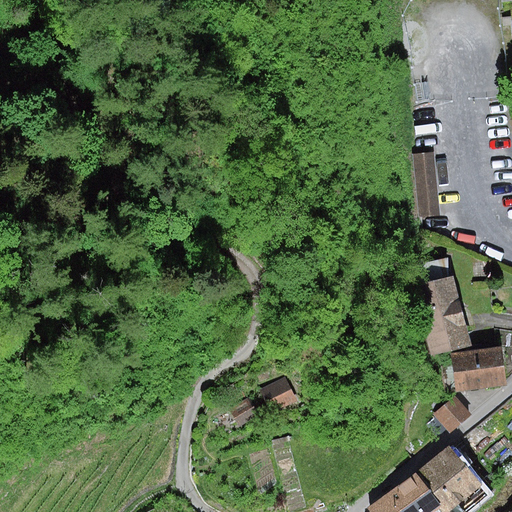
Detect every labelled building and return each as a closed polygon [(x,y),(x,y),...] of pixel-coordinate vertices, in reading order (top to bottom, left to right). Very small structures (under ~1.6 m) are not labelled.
[(507,0),(398,0),(416,152),(425,229),(442,237),(511,268),(511,19),(511,20),(511,17),(507,0)] [(455,255),(416,263),(435,352),(473,345),(455,255)] [(502,351),(446,359),(451,391),(506,383),(502,351)] [(304,384),(279,395),(291,423),(316,412),(304,384)] [(474,412),(458,393),(436,410),(452,429),(474,412)] [(453,449),(422,472),(451,511),(453,511),(483,490),(453,449)] [(418,476),(366,511),(428,511),(439,505),(418,476)]
